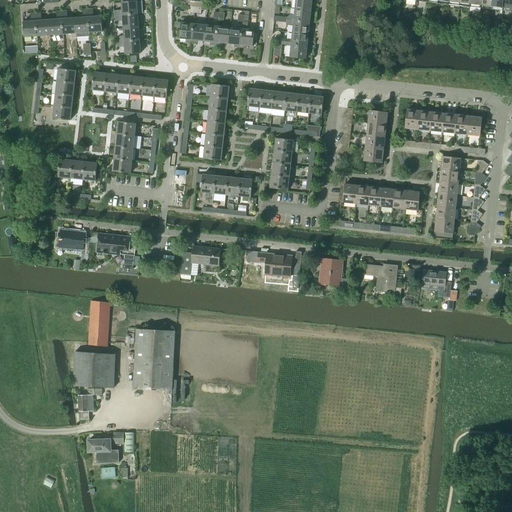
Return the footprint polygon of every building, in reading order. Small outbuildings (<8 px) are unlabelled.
[(182,0),(189,1),(188,7),(195,7),(201,8),(202,2),(197,1),(197,0),(182,0)] [(295,0),(295,9),(311,11),(311,4),(314,4),(314,0),(295,0)] [(459,0),(460,4),(459,10),(470,11),(470,0),(459,0)] [(470,0),(470,11),(480,12),(481,9),(481,6),(481,0),(470,0)] [(492,0),(492,7),(503,8),(503,0),(492,0)] [(511,0),(503,0),(503,8),(502,11),(511,12),(511,0)] [(114,11),(115,16),(138,14),(137,1),(122,2),(122,10),(114,11)] [(75,18),(76,34),(77,37),(90,37),(89,33),(88,9),(82,10),(83,18),(75,18)] [(88,9),(89,33),(103,32),(102,16),(93,17),(93,9),(88,9)] [(290,15),(287,17),(286,20),(312,23),(313,17),(310,17),(311,11),(295,9),(294,15),(290,15)] [(62,11),(63,34),(76,34),(75,18),(67,19),(67,10),(62,11)] [(49,20),(50,35),(63,34),(62,11),(56,11),(57,20),(49,20)] [(24,37),(37,36),(36,13),(30,13),(31,21),(23,22),(24,37)] [(36,13),(37,36),(50,35),(49,20),(42,21),(41,13),(36,13)] [(123,21),(124,28),(139,27),(138,14),(115,16),(115,21),(123,21)] [(241,29),(239,49),(245,49),(245,46),(252,47),(254,32),(254,31),(247,30),(248,22),(247,22),(248,16),(243,16),(242,22),(243,22),(242,30),(241,29)] [(293,26),(292,33),(308,35),(309,29),(312,29),(312,23),(286,20),(287,17),(280,17),(280,22),(286,23),(286,25),(293,26)] [(180,23),(179,39),(185,40),(185,43),(191,44),(194,24),(180,23)] [(194,24),(191,44),(197,44),(197,41),(204,42),(206,26),(194,24)] [(206,26),(204,42),(210,43),(209,46),(215,46),(217,27),(206,26)] [(124,36),(116,37),(117,42),(140,40),(139,27),(124,28),(124,36)] [(217,27),(215,46),(221,47),(221,44),(228,44),(229,28),(217,27)] [(229,28),(228,44),(234,45),(233,48),(239,49),(241,29),(229,28)] [(275,39),(275,44),(282,45),(290,46),(309,48),(310,41),(307,41),(308,35),(292,33),(291,40),(275,39)] [(140,54),(140,40),(117,42),(117,47),(125,47),(126,55),(140,54)] [(280,57),(282,45),(275,44),(273,56),(280,57)] [(309,53),(309,48),(290,46),(289,58),(305,59),(306,53),(309,53)] [(58,69),(57,82),(74,84),(76,71),(74,71),(75,65),(68,64),(68,70),(58,69)] [(92,90),(92,91),(105,92),(106,74),(94,73),(92,90)] [(106,74),(105,92),(117,93),(119,76),(106,74)] [(119,76),(117,93),(118,93),(117,99),(129,101),(129,95),(131,77),(119,76)] [(131,77),(129,95),(142,96),(143,78),(131,77)] [(143,78),(142,96),(154,97),(156,80),(143,78)] [(156,80),(154,97),(166,99),(168,81),(156,80)] [(57,82),(55,94),(73,96),(74,84),(57,82)] [(212,85),(210,97),(228,99),(229,87),(212,85)] [(249,89),(247,107),(260,108),(262,91),(249,89)] [(262,91),(260,108),(272,110),(274,92),(262,91)] [(274,92),(272,110),(284,111),(286,93),(274,92)] [(286,93),(284,111),(297,113),(299,95),(286,93)] [(55,94),(54,106),(72,108),(73,96),(55,94)] [(299,95),(297,113),(309,114),(311,96),(299,95)] [(311,96),(309,114),(322,115),(324,98),(311,96)] [(210,97),(209,110),(226,112),(228,99),(210,97)] [(54,106),(53,119),(70,121),(72,108),(54,106)] [(341,118),(346,122),(351,122),(353,110),(348,109),(341,118)] [(209,110),(207,122),(225,124),(226,112),(209,110)] [(407,110),(405,129),(418,130),(420,111),(407,110)] [(369,111),(368,124),(386,126),(388,113),(369,111)] [(420,111),(418,130),(430,131),(432,113),(420,111)] [(432,113),(430,131),(442,133),(444,114),(432,113)] [(444,114),(442,133),(455,134),(457,116),(444,114)] [(457,116),(455,134),(467,135),(469,117),(457,116)] [(469,117),(467,135),(480,137),(482,118),(469,117)] [(118,122),(117,135),(134,137),(136,124),(118,122)] [(207,122),(206,134),(224,136),(225,124),(207,122)] [(340,130),(345,134),(350,135),(351,122),(346,122),(340,130)] [(368,124),(366,136),(385,138),(386,126),(368,124)] [(206,134),(205,147),(222,149),(224,136),(206,134)] [(338,142),(343,146),(349,147),(350,135),(345,134),(338,142)] [(117,135),(116,147),(133,149),(134,137),(117,135)] [(366,136),(365,149),(383,151),(385,138),(366,136)] [(276,139),(274,151),(292,153),(293,141),(276,139)] [(337,155),(342,159),(347,159),(349,147),(343,146),(337,155)] [(116,147),(114,159),(132,161),(133,149),(116,147)] [(205,147),(203,159),(221,161),(222,149),(205,147)] [(466,148),(465,154),(483,156),(484,156),(485,150),(482,149),(479,149),(466,148)] [(364,161),(382,163),(383,151),(365,149),(364,161)] [(274,151),(273,164),(290,166),(292,153),(274,151)] [(442,157),(441,170),(460,172),(461,159),(442,157)] [(114,159),(113,172),(130,174),(132,161),(114,159)] [(60,160),(58,177),(71,179),(72,161),(60,160)] [(72,161),(71,179),(83,180),(85,163),(72,161)] [(477,161),(476,173),(481,174),(488,165),(483,161),(477,161)] [(85,163),(83,180),(96,182),(97,164),(85,163)] [(273,164),(271,176),(289,178),(290,166),(273,164)] [(441,170),(440,182),(458,184),(460,172),(441,170)] [(476,174),(475,187),(480,188),(487,179),(482,175),(476,174)] [(203,175),(201,192),(213,194),(215,176),(203,175)] [(213,194),(213,201),(225,202),(226,195),(228,178),(215,176),(213,194)] [(271,176),(270,189),(288,191),(289,178),(271,176)] [(228,178),(226,195),(238,197),(240,179),(228,178)] [(240,179),(238,197),(251,198),(253,180),(240,179)] [(440,182),(438,194),(457,196),(458,184),(440,182)] [(343,202),(343,203),(356,204),(358,186),(345,184),(343,202)] [(358,186),(356,204),(368,206),(370,187),(358,186)] [(370,187),(368,206),(380,207),(382,188),(370,187)] [(475,187),(473,199),(479,199),(485,192),(480,188),(475,187)] [(382,188),(380,207),(393,208),(395,190),(382,188)] [(395,190),(393,208),(405,210),(407,191),(395,190)] [(407,191),(405,210),(417,211),(420,193),(407,191)] [(438,194),(437,207),(456,209),(457,196),(438,194)] [(473,199),(472,211),(478,212),(484,204),(479,199),(473,199)] [(227,210),(226,215),(236,216),(237,211),(233,211),(234,206),(228,206),(228,210),(227,210)] [(437,207),(436,219),(454,221),(456,209),(437,207)] [(472,211),(470,224),(476,224),(483,216),(478,212),(472,211)] [(436,219),(434,238),(452,240),(454,221),(436,219)] [(469,236),(475,237),(481,228),(476,224),(470,224),(469,236)] [(61,231),(59,247),(59,248),(83,250),(82,255),(88,255),(90,238),(84,238),(85,234),(61,231)] [(90,239),(90,243),(98,244),(97,252),(124,255),(123,269),(133,270),(133,266),(139,266),(140,257),(135,256),(134,256),(136,245),(130,244),(130,238),(99,235),(99,236),(91,239),(90,239)] [(182,252),(179,274),(179,279),(190,280),(191,264),(217,267),(220,249),(193,246),(192,254),(182,252)] [(266,276),(289,278),(291,256),(247,252),(247,260),(249,260),(249,263),(267,264),(266,276)] [(322,259),(319,284),(341,286),(340,293),(348,294),(349,279),(341,278),(343,262),(322,259)] [(398,266),(389,265),(389,267),(365,265),(364,276),(377,277),(376,292),(394,294),(394,297),(400,298),(401,288),(396,288),(398,266)] [(406,270),(405,280),(414,281),(415,271),(406,270)] [(421,284),(443,287),(445,287),(444,297),(449,298),(450,284),(444,283),(446,273),(423,271),(421,284)] [(289,280),(288,287),(288,288),(298,289),(300,276),(294,276),(293,280),(289,280)] [(88,346),(107,347),(110,303),(90,302),(88,346)] [(171,392),(175,331),(136,329),(133,390),(171,392)] [(73,386),(113,389),(115,354),(75,352),(73,386)] [(93,395),(87,395),(77,396),(79,421),(88,421),(88,412),(93,412),(92,396),(101,396),(101,390),(93,390),(93,395)] [(113,433),(113,444),(123,444),(123,433),(113,433)] [(96,464),(119,463),(118,450),(110,451),(109,440),(88,441),(88,452),(96,452),(96,455),(96,464)] [(101,469),(102,480),(116,479),(115,468),(101,469)]
